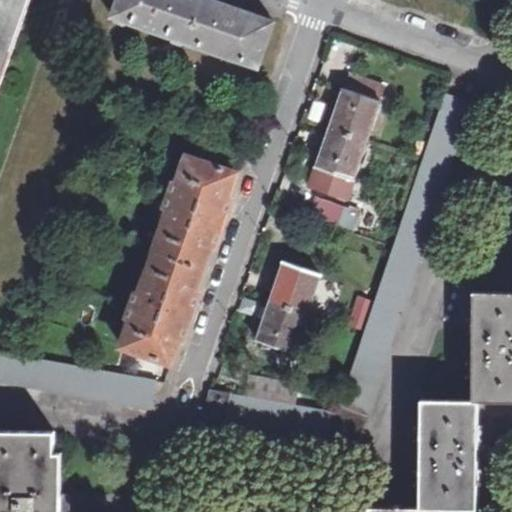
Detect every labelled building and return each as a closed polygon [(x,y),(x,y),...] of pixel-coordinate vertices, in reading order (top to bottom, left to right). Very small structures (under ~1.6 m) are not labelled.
[(0,0),(0,69),(24,0),(0,0)] [(268,23),(205,0),(113,0),(109,14),(253,65),(268,23)] [(471,8),(450,1),(443,18),(465,24),(471,8)] [(379,95),(382,84),(343,71),(339,83),(379,95)] [(378,104),(340,92),(315,169),(353,181),(378,104)] [(355,448),(470,104),(442,93),(335,416),(288,407),(245,399),(208,392),(201,421),(355,448)] [(181,123),(155,114),(150,130),(174,139),(181,123)] [(231,174),(184,158),(121,346),(168,362),(231,174)] [(314,205),(310,216),(336,226),(340,216),(314,205)] [(320,276),(283,263),(257,342),(293,354),(320,276)] [(511,296),(468,296),(467,401),(511,401),(511,296)] [(0,388),(146,416),(152,387),(0,357),(0,388)] [(249,378),(245,399),(288,407),(291,385),(249,378)] [(419,402),(416,509),(475,509),(476,465),(490,464),(490,452),(486,448),(476,448),(477,403),(419,402)] [(0,511),(57,511),(57,504),(58,489),(49,489),(49,434),(0,433),(0,511)]
